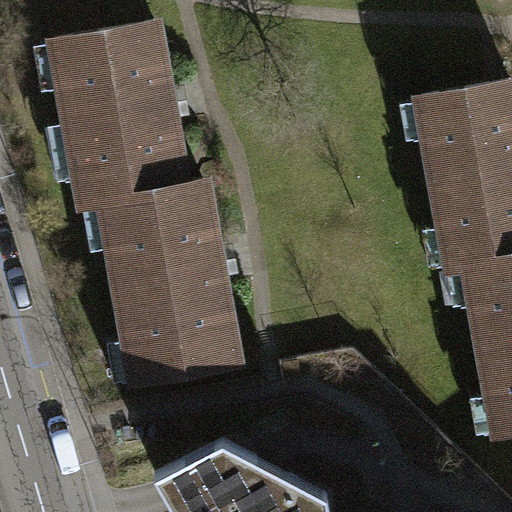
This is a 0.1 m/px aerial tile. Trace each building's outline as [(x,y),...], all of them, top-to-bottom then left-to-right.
[(184,185),(157,15),(56,31),(83,201),(105,198),(184,185)] [(511,250),(511,76),(418,92),(449,261),(466,259),(511,250)] [(210,181),(184,185),(105,198),(132,372),(237,356),(210,181)] [(511,250),(466,259),(496,428),(511,425),(511,250)] [(155,470),(179,511),(330,511),(326,491),(224,436),(155,470)]
